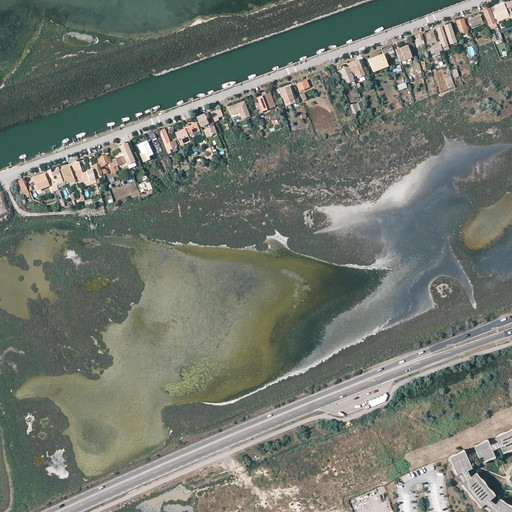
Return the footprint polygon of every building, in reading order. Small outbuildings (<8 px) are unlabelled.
[(494,15),(496,14),(498,19),(502,18),(503,20),(508,17),(506,12),(503,3),(492,8),(494,15)] [(493,26),(496,25),(492,16),(489,9),(484,11),(489,25),(492,24),(493,26)] [(469,21),(471,27),(482,23),(480,16),(469,21)] [(463,19),(456,21),(460,32),(461,33),(462,36),(468,33),(467,30),(467,28),(463,19)] [(511,23),(500,28),(501,32),(511,28),(511,23)] [(449,40),(455,37),(452,29),(450,24),(443,26),(446,32),(449,40)] [(437,28),(437,29),(441,40),(442,43),(443,47),(448,45),(445,35),(443,30),(442,26),(441,27),(437,28)] [(434,33),(426,35),(428,43),(431,42),(432,44),(436,42),(434,33)] [(423,40),(421,34),(414,37),(416,43),(423,40)] [(432,53),(434,53),(439,51),(443,50),(441,44),(430,48),(432,53)] [(397,53),(400,62),(405,61),(406,63),(412,61),(411,58),(412,57),(408,46),(396,50),(397,53)] [(389,60),(387,55),(393,53),(391,47),(382,50),(386,61),(389,60)] [(370,68),(376,66),(381,68),(387,66),(385,60),(383,54),(379,55),(378,56),(378,57),(376,58),(375,57),(367,60),(370,68)] [(359,60),(348,64),(349,66),(352,72),(354,78),(356,77),(356,76),(357,75),(358,79),(365,76),(363,70),(359,60)] [(354,80),(348,66),(344,68),(343,67),(341,67),(340,66),(339,66),(338,66),(337,66),(337,67),(336,69),(337,70),(339,71),(348,68),(353,81),(354,80)] [(353,81),(348,68),(339,71),(342,79),(344,80),(346,81),(346,83),(353,81)] [(397,85),(399,90),(407,87),(405,82),(403,83),(401,78),(397,80),(398,84),(397,85)] [(296,84),(299,92),(305,89),(309,87),(306,80),(296,84)] [(279,90),(281,93),(285,106),(291,104),(295,102),(289,86),(286,87),(279,90)] [(256,98),(259,103),(255,104),(259,113),(262,112),(262,111),(272,107),(275,106),(272,99),(269,93),(256,98)] [(228,107),(230,113),(238,110),(239,112),(242,119),(250,116),(244,101),(228,107)] [(354,103),(350,105),(354,113),(358,111),(354,103)] [(223,116),(220,109),(211,112),(214,121),(216,121),(215,118),(223,116)] [(209,123),(205,113),(197,117),(201,127),(209,123)] [(196,123),(187,127),(190,135),(199,130),(196,123)] [(214,125),(204,130),(207,137),(210,135),(211,137),(213,136),(212,134),(217,132),(214,125)] [(184,129),(175,133),(181,146),(187,143),(186,139),(188,138),(184,129)] [(168,151),(178,146),(175,141),(171,142),(169,143),(163,130),(160,131),(166,147),(168,151)] [(159,153),(163,151),(160,146),(158,140),(156,137),(155,135),(155,134),(154,133),(152,132),(150,133),(149,135),(149,136),(149,137),(150,140),(147,141),(154,155),(159,153)] [(154,156),(154,155),(147,141),(146,142),(138,145),(142,153),(143,155),(141,156),(144,162),(154,156)] [(136,161),(128,142),(120,146),(128,164),(136,161)] [(210,147),(206,149),(210,159),(214,157),(210,147)] [(106,155),(100,157),(101,158),(98,159),(99,163),(102,162),(102,164),(105,163),(108,162),(107,158),(106,155)] [(124,163),(122,157),(114,159),(112,160),(113,162),(115,166),(124,163)] [(74,165),(71,166),(75,177),(78,176),(80,183),(84,181),(86,185),(97,181),(96,177),(93,168),(91,169),(83,172),(79,162),(73,164),(74,165)] [(93,168),(96,177),(102,175),(98,164),(92,165),(93,168)] [(75,177),(71,166),(61,170),(65,181),(69,180),(71,184),(76,182),(74,177),(75,177)] [(57,186),(55,183),(63,180),(59,170),(53,173),(51,169),(48,171),(51,178),(49,179),(53,189),(57,188),(57,186)] [(50,186),(45,174),(34,178),(37,187),(43,185),(44,188),(50,186)] [(22,180),(18,181),(23,192),(27,190),(22,180)] [(369,401),(371,407),(388,400),(386,394),(369,401)] [(511,430),(474,448),(480,462),(494,455),(492,451),(500,447),(502,452),(511,447),(511,430)] [(472,468),(465,452),(450,458),(457,475),(461,473),(466,481),(462,484),(481,508),(484,504),(492,510),(490,511),(511,511),(511,509),(498,500),(495,505),(490,501),(494,497),(474,474),(470,477),(467,471),(472,468)] [(435,511),(434,508),(431,496),(430,490),(430,484),(424,484),(424,490),(425,497),(428,510),(428,511),(435,511)]
